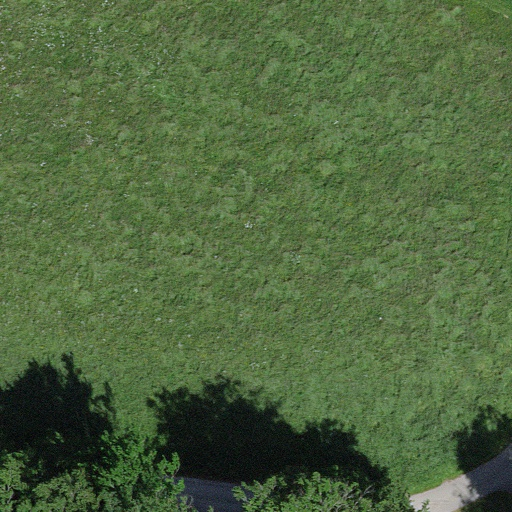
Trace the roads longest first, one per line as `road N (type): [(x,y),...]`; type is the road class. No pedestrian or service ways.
road 1 (unclassified): [(0,476),(306,511)]
road 2 (residential): [(396,511),(511,469)]
